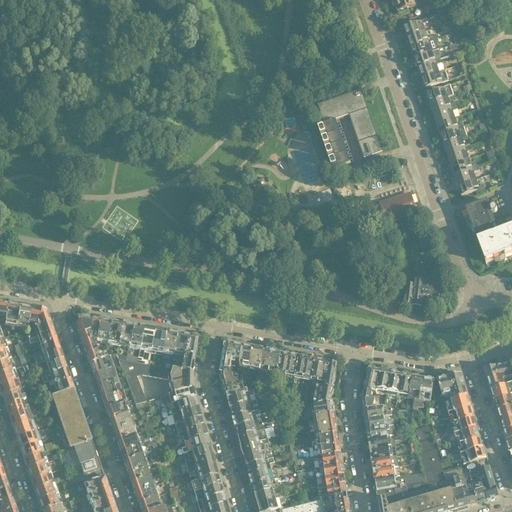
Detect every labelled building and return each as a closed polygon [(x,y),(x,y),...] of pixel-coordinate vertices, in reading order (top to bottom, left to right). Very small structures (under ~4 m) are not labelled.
[(414,0),(400,0),(393,3),(395,8),(397,8),(399,15),(407,12),(407,10),(417,6),(414,0)] [(436,10),(433,3),(423,7),(425,13),(436,10)] [(403,28),(407,38),(425,32),(423,25),(428,23),(427,20),(403,28)] [(425,32),(407,38),(410,48),(434,40),(433,37),(428,39),(425,32)] [(434,40),(410,48),(414,59),(432,52),(430,45),(435,44),(434,40)] [(441,61),(439,58),(437,51),(432,53),(432,52),(414,59),(417,69),(441,61)] [(441,61),(417,69),(421,79),(439,73),(437,66),(442,64),(441,61)] [(439,73),(421,79),(425,90),(448,82),(446,78),(441,80),(439,73)] [(453,97),(451,90),(449,86),(426,94),(430,105),(448,99),(453,97)] [(351,165),(336,122),(349,117),(364,161),(383,154),(382,153),(364,98),(362,92),(318,107),(325,126),(324,126),(325,129),(324,130),(324,129),(319,131),(321,137),(326,136),(326,135),(327,135),(329,140),(327,140),(327,139),(322,141),(325,148),(330,146),(329,146),(330,145),(332,150),(331,151),(331,150),(326,152),(328,158),(333,157),(333,156),(334,156),(336,161),(335,161),(334,161),(330,162),(332,169),(337,167),(338,166),(339,169),(351,165)] [(448,99),(430,105),(433,115),(456,107),(455,104),(450,105),(448,99)] [(456,107),(433,115),(437,125),(455,119),(453,112),(458,110),(456,107)] [(455,119),(437,125),(440,136),(463,127),(462,124),(457,126),(455,119)] [(467,138),(465,131),(463,127),(440,136),(444,146),(462,139),(467,138)] [(462,139),(444,146),(447,156),(470,148),(469,145),(464,146),(462,139)] [(305,140),(295,141),(297,156),(307,154),(305,140)] [(470,148),(447,156),(451,166),(469,160),(467,153),(472,151),(470,148)] [(469,160),(451,166),(454,176),(477,168),(476,165),(471,167),(469,160)] [(353,173),(351,167),(339,171),(341,177),(353,173)] [(477,168),(454,176),(458,187),(476,180),(474,173),(479,172),(477,168)] [(476,180),(458,187),(461,197),(485,189),(483,185),(478,187),(476,180)] [(322,192),(324,201),(334,198),(331,189),(322,192)] [(416,214),(410,195),(381,204),(387,223),(416,214)] [(511,228),(499,234),(492,215),(495,214),(496,214),(496,213),(497,213),(497,212),(497,211),(497,210),(496,209),(496,208),(495,208),(494,208),(493,208),(492,208),(491,209),(491,210),(490,210),(487,202),(465,210),(475,236),(476,243),(478,242),(486,264),(511,253),(511,228)] [(393,288),(399,289),(401,274),(395,273),(393,288)] [(416,280),(415,286),(413,306),(421,307),(424,281),(416,280)] [(403,285),(403,289),(406,290),(404,305),(413,306),(415,286),(403,285)] [(15,327),(19,308),(18,308),(18,306),(14,305),(13,307),(7,306),(5,317),(4,324),(4,325),(15,327)] [(20,308),(19,308),(15,327),(26,329),(27,323),(30,310),(26,309),(25,307),(21,307),(20,308)] [(46,313),(30,310),(27,323),(32,325),(33,327),(49,322),(46,313)] [(77,318),(74,322),(76,326),(77,327),(77,328),(79,335),(94,330),(97,331),(99,322),(77,318)] [(49,322),(33,327),(33,328),(34,333),(26,336),(28,341),(53,332),(49,322)] [(110,324),(99,322),(97,331),(95,341),(106,343),(110,324)] [(121,326),(110,324),(106,343),(117,346),(121,326)] [(124,325),(121,326),(117,346),(128,348),(132,328),(128,327),(127,326),(124,325)] [(133,328),(132,328),(128,348),(139,350),(143,330),(139,329),(138,328),(134,327),(133,328)] [(145,329),(143,330),(139,350),(144,351),(150,352),(154,332),(150,331),(148,329),(145,329)] [(97,347),(95,341),(97,331),(94,330),(79,335),(81,341),(80,342),(81,346),(83,346),(85,353),(95,350),(94,348),(97,347)] [(156,331),(154,332),(150,352),(161,354),(165,334),(160,333),(159,331),(156,331)] [(56,342),(53,332),(28,341),(28,342),(29,345),(38,342),(39,347),(56,342)] [(165,334),(161,354),(172,356),(175,336),(171,335),(170,333),(167,333),(165,334)] [(176,336),(175,336),(172,356),(182,358),(183,355),(186,338),(182,337),(181,335),(178,335),(176,336)] [(191,339),(186,338),(183,355),(194,358),(198,340),(197,340),(196,338),(193,337),(191,339)] [(56,342),(39,347),(41,352),(33,355),(34,360),(59,351),(56,342)] [(225,351),(225,356),(238,358),(237,362),(241,363),(243,348),(242,348),(240,346),(238,346),(236,347),(226,345),(226,346),(225,347),(224,350),(225,351)] [(243,348),(241,363),(240,368),(250,370),(253,349),(247,348),(247,349),(243,348)] [(0,362),(10,360),(9,355),(7,349),(0,351),(0,362)] [(106,358),(105,353),(102,354),(100,349),(95,351),(95,350),(85,353),(87,357),(86,359),(87,362),(89,363),(89,364),(106,358)] [(260,350),(253,349),(250,370),(260,372),(263,352),(260,351),(260,350)] [(267,352),(263,352),(260,372),(278,375),(281,355),(278,354),(278,352),(267,350),(267,352)] [(59,351),(34,360),(36,364),(44,362),(46,367),(63,361),(59,351)] [(138,358),(137,364),(148,366),(150,352),(144,351),(143,359),(138,358)] [(27,366),(24,359),(23,355),(18,357),(22,368),(27,366)] [(193,367),(194,358),(183,355),(182,358),(179,372),(191,374),(192,373),(193,372),(194,369),(193,367)] [(298,358),(281,355),(278,375),(294,378),(298,358)] [(127,357),(126,362),(137,364),(138,358),(127,356),(127,357)] [(235,367),(236,362),(237,362),(238,358),(225,356),(223,367),(221,369),(221,372),(222,373),(231,375),(232,367),(235,367)] [(106,358),(89,364),(93,375),(112,369),(108,357),(106,358)] [(314,361),(298,358),(294,378),(311,381),(311,379),(314,361)] [(0,375),(14,371),(10,360),(0,362),(0,375)] [(315,361),(314,361),(311,379),(318,380),(317,382),(322,383),(325,363),(321,362),(320,360),(317,360),(315,361)] [(66,371),(63,361),(46,367),(48,371),(39,374),(39,375),(31,378),(33,383),(41,380),(66,371)] [(126,362),(117,361),(120,366),(125,379),(129,390),(130,394),(133,402),(135,406),(141,404),(146,403),(136,378),(142,377),(167,381),(167,379),(169,370),(165,369),(158,368),(154,367),(148,366),(137,364),(126,362)] [(330,363),(325,363),(322,383),(320,388),(333,390),(337,365),(336,365),(335,363),(332,362),(330,363)] [(511,379),(511,370),(511,365),(485,371),(491,391),(505,387),(504,381),(511,379)] [(112,369),(93,375),(98,388),(116,382),(112,369)] [(376,393),(380,372),(376,372),(375,370),(372,369),(370,371),(369,370),(369,371),(368,372),(367,376),(368,377),(367,384),(365,385),(364,389),(366,390),(365,391),(373,393),(376,393)] [(192,390),(191,374),(179,372),(169,370),(167,379),(167,381),(171,396),(192,390)] [(14,371),(0,375),(0,387),(18,381),(14,371)] [(70,381),(66,371),(41,380),(43,385),(51,382),(53,387),(70,381)] [(387,395),(390,374),(387,374),(385,372),(382,371),(381,373),(380,372),(376,393),(387,395)] [(238,383),(239,377),(231,375),(222,373),(221,379),(222,383),(221,385),(223,389),(224,390),(239,386),(238,383)] [(392,375),(390,374),(387,395),(397,397),(401,376),(397,376),(396,374),(393,373),(392,375)] [(468,397),(461,374),(453,376),(454,378),(452,378),(458,400),(468,397)] [(405,376),(401,376),(397,397),(409,399),(412,378),(408,377),(407,376),(406,376),(405,376)] [(418,408),(423,380),(420,379),(419,378),(416,377),(415,379),(412,378),(409,399),(408,400),(414,400),(413,407),(414,408),(413,413),(418,414),(418,408)] [(440,381),(438,381),(443,397),(444,397),(445,400),(451,398),(452,402),(458,400),(452,378),(448,379),(447,377),(439,379),(440,381)] [(431,402),(434,382),(432,382),(432,380),(428,379),(427,381),(423,380),(418,408),(422,409),(423,409),(424,402),(430,403),(431,402)] [(18,381),(0,387),(0,394),(2,399),(21,392),(18,381)] [(70,381),(53,387),(55,392),(46,395),(48,400),(51,398),(73,391),(70,381)] [(116,382),(98,388),(102,400),(121,393),(116,382)] [(511,384),(505,387),(491,391),(494,401),(511,395),(511,384)] [(251,394),(250,389),(247,390),(246,385),(243,385),(239,386),(224,390),(226,397),(227,396),(228,400),(251,394)] [(333,390),(320,388),(317,388),(313,406),(330,403),(332,396),(333,395),(334,392),(333,390)] [(125,405),(122,397),(130,394),(129,390),(121,393),(102,400),(106,412),(125,405)] [(194,400),(193,396),(195,394),(194,391),(192,390),(171,396),(160,399),(163,409),(169,407),(173,406),(194,400)] [(104,478),(73,391),(51,398),(70,450),(74,449),(86,484),(104,478)] [(373,410),(375,400),(371,399),(372,396),(373,393),(365,391),(365,393),(364,393),(362,400),(364,400),(363,403),(364,411),(373,410)] [(21,392),(2,399),(5,409),(25,402),(21,392)] [(257,402),(255,397),(254,393),(251,394),(228,400),(229,404),(229,406),(229,409),(231,409),(231,410),(253,404),(257,402)] [(511,395),(494,401),(497,412),(511,407),(511,395)] [(458,400),(452,402),(445,404),(447,409),(440,412),(441,416),(471,408),(468,397),(458,400)] [(194,400),(173,406),(169,407),(170,412),(171,416),(197,408),(196,405),(197,403),(196,401),(194,400)] [(29,412),(25,402),(5,409),(9,419),(29,412)] [(255,413),(254,408),(258,407),(257,402),(253,404),(231,410),(232,414),(231,416),(233,420),(255,413)] [(334,413),(334,410),(335,410),(334,404),(330,403),(313,406),(314,411),(312,412),(313,417),(334,413)] [(125,405),(106,412),(109,422),(127,416),(125,410),(127,409),(126,404),(125,405)] [(501,422),(511,418),(511,407),(497,412),(499,418),(500,418),(501,422)] [(197,408),(171,416),(172,420),(174,426),(178,424),(200,418),(201,417),(200,414),(198,413),(197,408)] [(387,413),(387,408),(373,410),(364,411),(366,421),(388,417),(392,416),(392,412),(387,413)] [(474,418),(471,408),(441,416),(438,417),(439,423),(450,419),(452,425),(474,418)] [(31,418),(29,412),(9,419),(12,429),(32,422),(37,421),(35,417),(31,418)] [(255,413),(233,420),(235,429),(258,422),(257,418),(261,417),(260,412),(255,413)] [(336,423),(334,413),(313,417),(312,417),(313,422),(309,423),(309,427),(336,423)] [(127,416),(109,422),(113,432),(133,425),(131,421),(129,422),(127,416)] [(388,417),(366,421),(367,431),(394,426),(393,422),(389,423),(388,417)] [(200,418),(178,424),(174,426),(175,430),(177,435),(181,434),(203,427),(202,424),(201,423),(200,418)] [(476,429),(475,426),(476,425),(474,418),(452,425),(453,430),(447,432),(447,434),(448,437),(476,429)] [(511,429),(511,418),(501,422),(503,426),(501,426),(503,432),(511,429)] [(36,433),(32,422),(12,429),(16,440),(36,433)] [(258,422),(235,429),(237,434),(238,435),(239,439),(261,433),(265,431),(264,426),(260,428),(258,422)] [(336,423),(309,427),(310,432),(314,431),(315,436),(337,433),(336,423)] [(133,425),(113,432),(116,443),(134,436),(132,430),(134,430),(133,425)] [(394,437),(393,431),(395,431),(394,426),(367,431),(369,441),(394,437)] [(206,437),(203,427),(181,434),(177,435),(178,438),(182,437),(184,443),(206,437)] [(441,473),(443,473),(429,427),(415,431),(422,454),(418,455),(424,475),(426,483),(437,481),(443,480),(441,473)] [(480,439),(478,432),(477,433),(476,429),(448,437),(449,442),(456,440),(458,445),(480,439)] [(511,429),(503,432),(506,443),(511,441),(511,429)] [(36,433),(16,440),(20,450),(40,443),(36,433)] [(261,433),(239,439),(239,441),(239,443),(241,444),(242,448),(268,440),(267,436),(263,437),(261,433)] [(339,443),(337,433),(315,436),(316,443),(312,444),(313,447),(339,443)] [(134,436),(116,443),(120,453),(140,446),(138,441),(136,442),(134,436)] [(208,448),(207,443),(208,442),(206,437),(184,443),(185,449),(181,450),(182,455),(187,454),(208,448)] [(392,448),(392,442),(395,441),(394,437),(369,441),(370,446),(369,446),(369,452),(392,448)] [(483,449),(480,439),(458,445),(459,451),(452,453),(454,458),(483,449)] [(271,450),(269,445),(268,440),(242,448),(241,448),(244,458),(245,458),(271,450)] [(154,453),(158,452),(155,441),(150,443),(154,453)] [(54,445),(42,449),(40,443),(20,450),(23,460),(43,453),(55,449),(54,445)] [(340,453),(339,443),(313,447),(313,452),(317,452),(318,457),(340,453)] [(140,446),(120,453),(124,464),(142,457),(140,451),(142,450),(140,446)] [(208,448),(187,454),(188,459),(184,460),(185,464),(189,463),(211,457),(210,453),(210,451),(210,449),(208,448)] [(392,448),(369,452),(370,457),(371,457),(372,462),(397,458),(396,452),(393,453),(392,448)] [(486,460),(483,449),(454,458),(455,461),(455,463),(462,461),(464,467),(472,464),(477,463),(486,460)] [(270,461),(268,456),(272,455),(271,450),(245,458),(246,462),(245,464),(246,466),(247,467),(270,461)] [(43,453),(23,460),(27,471),(47,463),(43,453)] [(343,463),(343,458),(341,458),(340,453),(318,457),(313,457),(314,462),(319,461),(320,467),(343,463)] [(211,457),(189,463),(191,470),(187,471),(188,474),(214,467),(215,467),(212,456),(211,457)] [(142,457),(124,464),(127,474),(147,467),(146,463),(144,463),(142,457)] [(399,468),(398,461),(397,458),(372,462),(373,467),(372,467),(372,472),(395,468),(399,468)] [(274,460),(270,461),(247,467),(249,472),(248,473),(249,477),(273,471),(271,465),(275,464),(274,460)] [(486,460),(477,463),(480,472),(489,469),(486,460)] [(47,463),(27,471),(30,481),(50,474),(47,463)] [(345,472),(344,465),(343,463),(320,467),(321,474),(316,474),(317,479),(344,475),(343,472),(345,472)] [(488,501),(480,472),(477,463),(472,464),(478,485),(473,487),(478,505),(488,501)] [(147,467),(127,474),(131,484),(149,478),(147,472),(149,471),(147,467)] [(214,467),(188,474),(189,478),(194,477),(195,482),(216,476),(217,474),(216,472),(215,471),(214,467)] [(400,477),(399,473),(396,473),(395,468),(372,472),(373,477),(374,477),(375,482),(399,477),(400,477)] [(467,508),(457,471),(456,469),(445,472),(443,473),(441,473),(443,480),(448,479),(448,481),(454,480),(457,491),(452,493),(457,511),(467,508)] [(478,505),(473,487),(468,470),(464,471),(463,469),(457,471),(467,508),(478,505)] [(489,469),(480,472),(488,501),(498,499),(497,496),(489,469)] [(273,471),(249,477),(252,487),(275,480),(279,479),(278,475),(274,476),(273,471)] [(50,474),(30,481),(34,492),(54,484),(50,474)] [(344,475),(317,479),(318,489),(345,485),(344,475)] [(407,486),(426,483),(424,475),(399,479),(399,477),(375,482),(377,492),(407,486)] [(216,476),(195,482),(191,483),(193,488),(196,487),(198,492),(220,485),(219,481),(218,480),(216,476)] [(104,478),(86,484),(83,486),(87,496),(107,489),(104,478)] [(149,478),(131,484),(135,494),(155,487),(153,483),(151,484),(149,478)] [(0,492),(8,489),(5,479),(0,480),(0,492)] [(452,511),(457,511),(452,493),(448,481),(448,479),(443,480),(437,481),(445,511),(452,511)] [(275,480),(252,487),(253,491),(255,492),(256,496),(278,490),(282,489),(281,484),(277,486),(275,480)] [(445,511),(437,481),(426,483),(428,489),(430,495),(434,511),(445,511)] [(396,497),(418,492),(428,489),(426,483),(407,486),(377,492),(377,496),(378,501),(386,499),(389,498),(396,497)] [(54,484),(34,492),(38,502),(58,495),(54,484)] [(220,485),(198,492),(199,497),(196,498),(197,502),(201,501),(223,495),(220,485)] [(345,485),(318,489),(320,499),(347,495),(345,485)] [(155,487),(135,494),(138,505),(156,499),(154,493),(156,492),(155,487)] [(174,488),(168,490),(171,499),(176,498),(177,498),(174,488)] [(0,503),(12,500),(8,489),(0,492),(0,503)] [(107,489),(87,496),(90,506),(111,499),(107,489)] [(278,490),(256,496),(256,497),(255,498),(256,501),(257,502),(259,506),(285,498),(284,493),(280,494),(278,490)] [(58,495),(38,502),(41,511),(43,511),(61,505),(58,495)] [(223,495),(201,501),(202,506),(198,507),(200,511),(225,505),(223,501),(224,499),(223,495)] [(349,511),(347,495),(320,499),(321,501),(317,503),(319,509),(323,508),(324,511),(349,511)] [(434,511),(430,495),(419,498),(423,511),(434,511)] [(176,498),(171,499),(174,509),(179,508),(176,498)] [(285,498),(259,506),(260,510),(259,511),(272,511),(284,509),(282,503),(286,502),(285,498)] [(423,511),(419,498),(409,501),(411,511),(423,511)] [(111,499),(90,506),(92,511),(107,511),(115,509),(111,499)] [(156,499),(138,505),(140,511),(151,511),(162,508),(161,504),(158,504),(156,499)] [(389,511),(388,507),(387,505),(386,499),(378,501),(379,511),(389,511)] [(12,500),(0,503),(0,511),(7,511),(15,510),(12,500)] [(411,511),(409,501),(398,504),(400,511),(411,511)]
